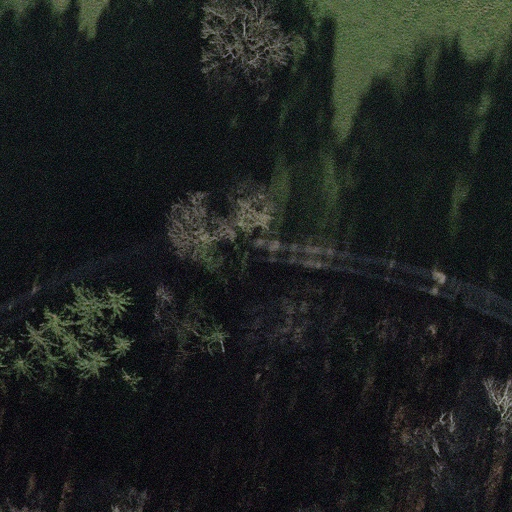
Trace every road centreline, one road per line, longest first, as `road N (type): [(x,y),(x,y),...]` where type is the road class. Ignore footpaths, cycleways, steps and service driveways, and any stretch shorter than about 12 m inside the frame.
road 1 (track): [(511,324),(434,280),(220,249),(114,261),(0,311)]
road 2 (track): [(114,261),(21,0)]
